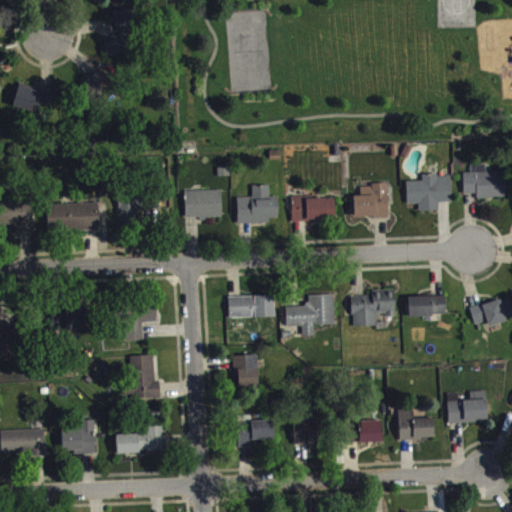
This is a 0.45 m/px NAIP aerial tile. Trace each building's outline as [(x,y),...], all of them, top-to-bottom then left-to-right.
[(119,42),(105,43),(107,61),(138,57),(133,14),(115,16),(119,42)] [(80,95),(95,109),(114,88),(99,73),(80,95)] [(20,90),(14,112),(46,122),(52,100),(20,90)] [(506,178),(487,178),(487,170),(472,170),(472,178),(464,178),(465,200),(478,199),(478,204),(507,204),(506,178)] [(420,217),(440,217),(440,208),(453,208),(452,180),(423,181),(424,187),(407,187),(408,210),(420,210),(420,217)] [(356,224),(390,223),(389,190),(362,191),(363,202),(355,202),(356,224)] [(239,230),(270,229),(270,224),(280,224),(279,202),(271,203),(270,191),(254,191),(254,203),(238,204),(239,230)] [(187,223),(201,223),(201,224),(224,224),(223,196),(186,197),(187,223)] [(294,228),(337,226),(336,202),(293,204),(294,228)] [(0,235),(35,237),(36,208),(0,207),(0,235)] [(100,209),(49,211),(50,237),(101,235),(100,209)] [(397,321),(396,295),(373,296),(373,301),(353,302),(354,333),(379,332),(378,322),(397,321)] [(288,332),(304,332),(304,342),(316,342),(316,331),(336,331),(335,300),(310,301),(311,311),(287,312),(288,332)] [(229,303),(230,324),(276,323),(275,302),(229,303)] [(448,321),(447,302),(409,303),(410,322),(448,321)] [(490,332),(511,325),(511,309),(510,303),(471,314),(476,330),(488,327),(490,332)] [(145,346),(144,328),(158,328),(158,310),(123,311),(124,347),(145,346)] [(89,335),(88,314),(49,316),(50,336),(89,335)] [(0,364),(17,364),(17,333),(0,332),(0,364)] [(161,387),(156,387),(155,361),(131,362),(133,405),(162,404),(161,387)] [(237,362),(238,393),(260,392),(259,361),(237,362)] [(450,429),(489,428),(487,397),(471,398),(471,406),(460,406),(460,399),(449,400),(450,429)] [(434,424),(415,425),(415,413),(399,414),(401,446),(435,445),(434,424)] [(254,453),(254,446),(275,445),(275,426),(253,427),(252,421),(238,422),(239,453),(254,453)] [(295,424),(296,450),(319,449),(319,427),(310,427),(309,424),(295,424)] [(96,426),(83,426),(83,435),(63,435),(64,458),(97,457),(96,426)] [(360,433),(349,433),(349,449),(383,448),(383,426),(360,427),(360,433)] [(118,459),(165,457),(164,432),(148,433),(148,439),(117,441),(118,459)] [(2,436),(3,461),(47,460),(46,435),(2,436)]
